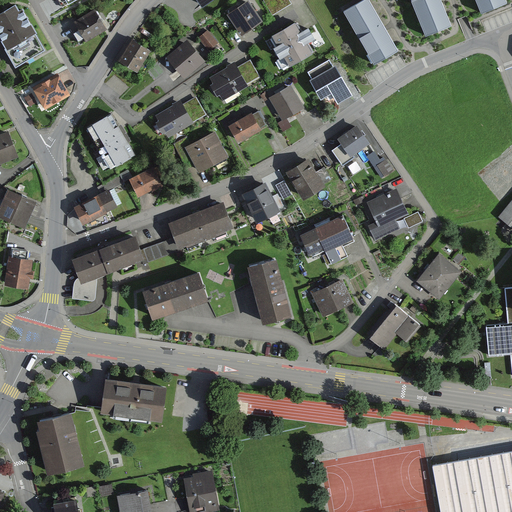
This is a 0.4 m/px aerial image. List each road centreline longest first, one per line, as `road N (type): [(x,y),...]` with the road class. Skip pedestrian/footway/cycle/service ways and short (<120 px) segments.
road 1 (residential): [(498,34),(408,73),(285,158),(231,185),(54,245)]
road 2 (residential): [(511,407),(37,338)]
road 3 (residential): [(89,85),(139,118),(299,10)]
